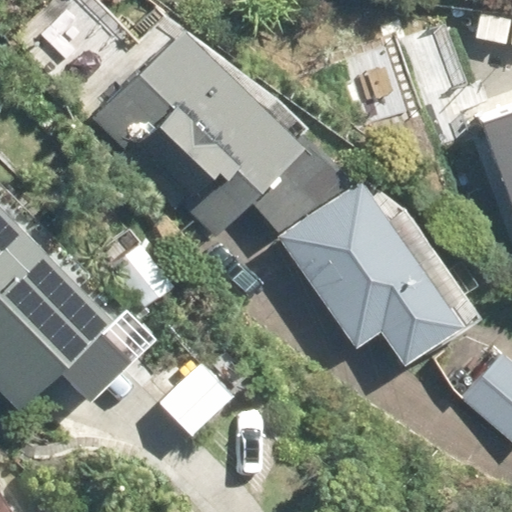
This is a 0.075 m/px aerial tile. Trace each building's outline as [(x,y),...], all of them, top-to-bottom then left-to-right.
[(95,0),(109,12),(119,0),(95,0)] [(177,31),(88,119),(209,238),(248,200),(352,349),(375,331),(400,366),(455,326),(352,180),(346,184),(300,139),(293,147),(177,31)] [(511,217),(511,107),(476,122),(511,217)] [(0,399),(11,411),(99,324),(0,224),(0,399)] [(511,368),(496,354),(458,398),(511,446),(511,368)] [(204,383),(183,405),(199,422),(221,398),(204,383)] [(0,511),(8,511),(0,498),(0,511)]
